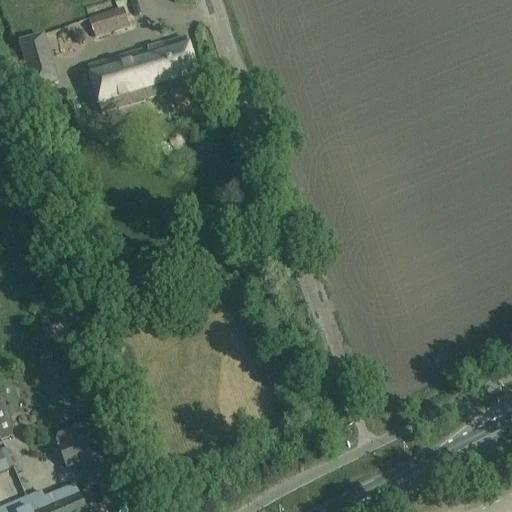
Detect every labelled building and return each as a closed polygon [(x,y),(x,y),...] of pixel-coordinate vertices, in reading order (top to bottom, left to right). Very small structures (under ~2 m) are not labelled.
[(97,40),(111,35),(129,28),(123,10),(90,22),(97,40)] [(64,30),(71,50),(96,41),(89,20),(64,30)] [(19,45),(34,92),(59,84),(44,37),(19,45)] [(101,113),(180,91),(200,85),(186,40),(167,45),(89,67),(101,113)] [(135,329),(156,322),(142,275),(121,281),(135,329)] [(108,473),(88,425),(58,437),(55,443),(67,472),(82,466),(89,482),(108,473)] [(0,450),(0,474),(9,471),(0,451),(0,450)] [(27,498),(33,511),(85,511),(76,489),(48,501),(44,491),(27,498)] [(0,509),(0,511),(33,511),(27,498),(0,509)]
